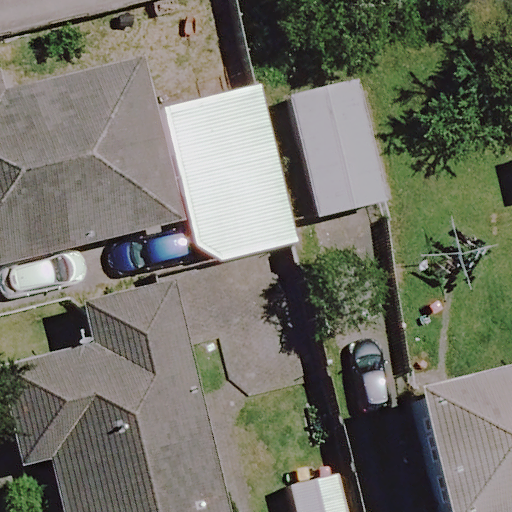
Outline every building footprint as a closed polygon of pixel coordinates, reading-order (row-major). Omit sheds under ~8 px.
[(0,274),(161,238),(123,70),(0,97),(0,274)] [(377,210),(346,85),(274,103),(306,228),(377,210)] [(149,116),(186,280),(286,257),(249,93),(149,116)] [(204,511),(155,293),(53,316),(64,364),(0,378),(0,474),(0,475),(29,468),(38,511),(204,511)] [(511,511),(511,375),(394,405),(419,511),(511,511)] [(341,511),(332,471),(264,488),(270,511),(341,511)]
